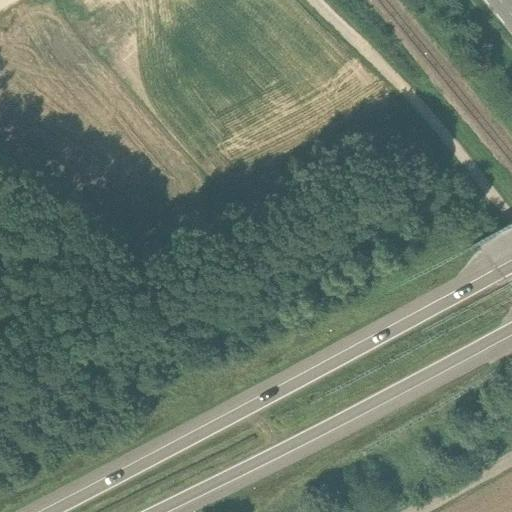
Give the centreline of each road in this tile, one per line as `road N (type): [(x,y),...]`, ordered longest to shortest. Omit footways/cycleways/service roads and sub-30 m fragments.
road 1 (primary): [(511,268),(51,511)]
road 2 (primary): [(158,511),(511,329)]
road 3 (track): [(313,0),(417,105),(511,221)]
